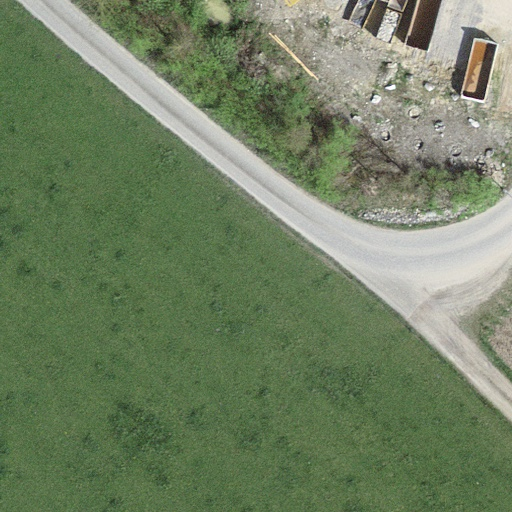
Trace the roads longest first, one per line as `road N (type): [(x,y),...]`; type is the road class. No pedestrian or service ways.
road 1 (unclassified): [(34,0),(425,312),(511,215)]
road 2 (track): [(425,312),(511,396)]
